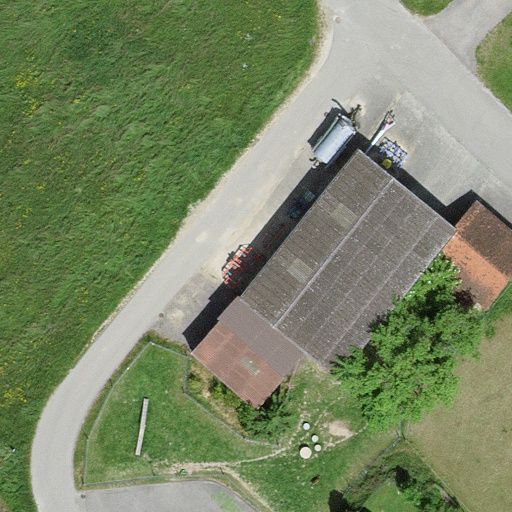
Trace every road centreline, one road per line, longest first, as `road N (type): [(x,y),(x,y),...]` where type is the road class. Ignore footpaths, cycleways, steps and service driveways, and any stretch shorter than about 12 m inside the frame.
road 1 (track): [(376,20),(79,392),(53,491),(65,511)]
road 2 (residential): [(358,0),(511,149)]
